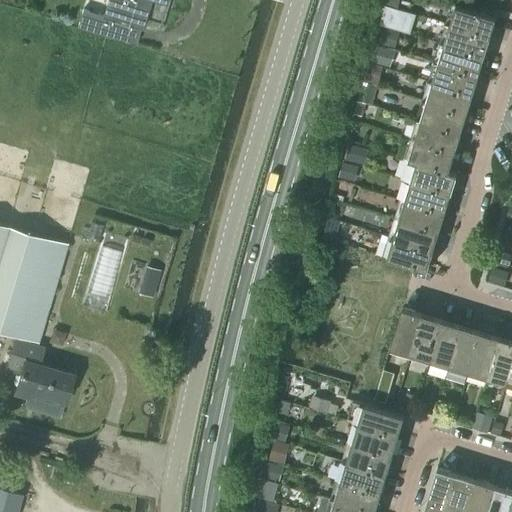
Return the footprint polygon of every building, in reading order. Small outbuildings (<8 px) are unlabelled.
[(106,0),(102,14),(102,15),(142,27),(149,0),(156,0),(166,3),(166,0),(106,0)] [(380,22),(407,30),(413,12),(386,4),(380,22)] [(451,23),(490,35),(496,16),(456,4),(451,23)] [(445,43),(484,55),(490,35),(451,23),(445,43)] [(375,43),(388,47),(388,46),(393,47),(399,31),(384,26),(379,42),(376,41),(375,43)] [(369,62),(382,65),(388,47),(375,43),(369,62)] [(439,62),(479,74),(484,55),(445,43),(439,62)] [(364,80),(377,84),(382,65),(369,62),(364,80)] [(433,81),(473,93),(479,74),(439,62),(433,81)] [(377,84),(364,80),(358,99),(371,103),(377,84)] [(428,100),(467,112),(473,93),(433,81),(428,100)] [(422,119),(461,131),(467,112),(428,100),(422,119)] [(416,138),(456,150),(461,131),(422,119),(416,138)] [(456,150),(416,138),(410,157),(417,160),(450,170),(456,150)] [(349,142),(344,159),(363,164),(367,147),(349,142)] [(412,179),(451,191),(457,172),(450,170),(417,160),(412,179)] [(343,161),(339,175),(355,180),(359,166),(343,161)] [(406,198),(445,210),(451,191),(412,179),(406,198)] [(400,218),(439,230),(445,210),(406,198),(400,218)] [(328,216),(322,235),(335,239),(341,219),(328,216)] [(394,237),(434,249),(439,230),(400,218),(394,237)] [(0,259),(10,225),(0,221),(0,259)] [(10,225),(0,259),(0,328),(37,340),(67,242),(10,225)] [(511,228),(503,226),(499,243),(511,246),(511,228)] [(434,249),(394,237),(388,257),(428,269),(434,249)] [(511,252),(497,248),(493,261),(508,265),(511,253),(511,252)] [(493,265),(489,280),(504,284),(509,270),(493,265)] [(411,351),(423,312),(403,306),(391,345),(411,351)] [(423,312),(411,351),(430,357),(442,318),(423,312)] [(442,318),(430,357),(449,363),(461,324),(442,318)] [(461,324),(449,363),(469,369),(481,330),(461,324)] [(481,330),(469,369),(488,375),(500,335),(481,330)] [(72,371),(29,359),(34,341),(14,335),(5,365),(19,369),(13,389),(62,404),(72,371)] [(511,339),(500,335),(488,375),(507,380),(511,363),(511,339)] [(334,413),(338,403),(331,401),(332,398),(322,395),(318,408),(334,413)] [(347,419),(358,422),(399,435),(405,415),(364,402),(353,399),(347,419)] [(477,410),(472,426),(488,430),(492,415),(477,410)] [(271,452),(270,455),(270,456),(271,458),(272,458),(276,459),(281,460),(282,461),(284,461),(285,460),(285,459),(286,456),(286,455),(286,454),(287,452),(287,451),(287,450),(288,450),(288,446),(289,445),(289,443),(289,442),(286,442),(285,441),(285,440),(286,438),(286,435),(288,432),(288,430),(290,425),(290,424),(289,423),(276,419),(274,419),(273,420),(272,422),(272,423),(272,424),(271,427),(271,428),(271,436),(273,437),(274,437),(275,438),(274,439),(273,439),(273,440),(273,441),(273,443),(271,448),(271,452)] [(494,419),(491,431),(500,434),(504,422),(494,419)] [(352,441),(393,454),(399,435),(358,422),(352,441)] [(347,460),(387,473),(393,454),(352,441),(347,460)] [(283,464),(265,459),(264,459),(260,475),(279,479),(283,464)] [(341,480),(381,492),(387,473),(347,460),(341,480)] [(446,511),(458,473),(437,467),(425,506),(446,511)] [(458,473),(446,511),(466,511),(477,478),(458,473)] [(477,478),(466,511),(487,511),(496,484),(477,478)] [(335,499),(375,511),(381,492),(341,480),(335,499)] [(511,488),(496,484),(487,511),(508,511),(511,500),(511,488)] [(16,511),(22,493),(0,486),(0,511),(16,511)] [(322,495),(316,511),(375,511),(335,499),(322,495)]
